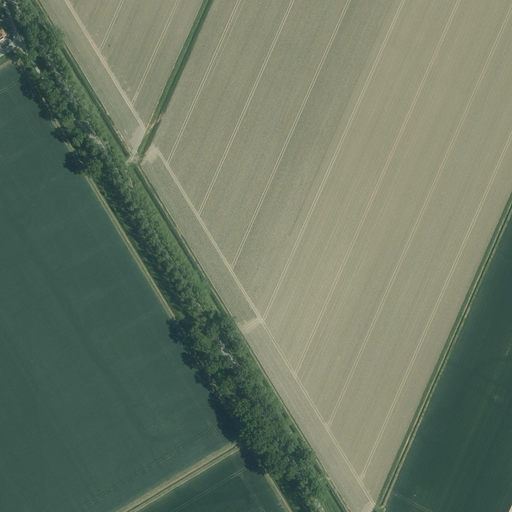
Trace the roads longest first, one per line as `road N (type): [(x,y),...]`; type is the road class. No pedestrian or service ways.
road 1 (unclassified): [(321,511),(92,134)]
road 2 (unclassified): [(92,134),(11,0)]
